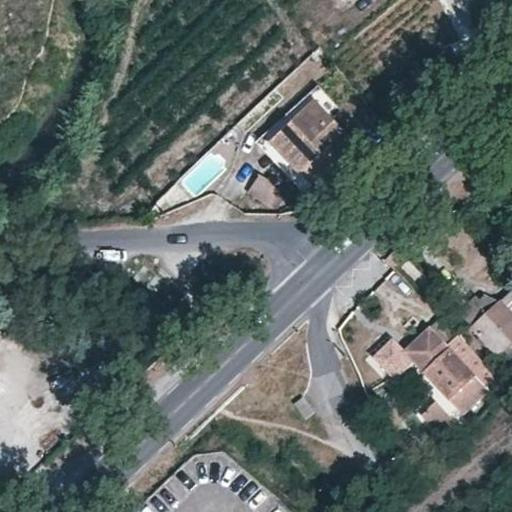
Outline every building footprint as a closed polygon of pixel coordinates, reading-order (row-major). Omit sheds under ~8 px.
[(507,6),(500,0),(489,0),(475,13),(475,14),(486,26),(507,6)] [(354,141),(316,101),(273,141),(311,182),(354,141)] [(260,174),(249,192),(271,205),(278,192),(270,181),(260,174)] [(161,205),(157,201),(153,206),(157,210),(161,205)] [(386,261),(393,271),(406,258),(397,250),(386,261)] [(496,265),(502,273),(511,264),(505,257),(496,265)] [(511,294),(500,305),(511,316),(511,294)] [(500,305),(484,296),(463,317),(467,322),(473,328),(500,305)] [(509,366),(511,363),(511,316),(500,305),(473,328),(509,366)] [(450,307),(430,326),(441,337),(456,322),(450,307)] [(414,362),(463,414),(488,390),(496,399),(506,388),(460,338),(456,322),(441,337),(430,326),(405,350),(404,351),(414,362)] [(404,351),(405,350),(393,338),(374,356),(396,379),(414,362),(404,351)] [(305,396),(296,403),(306,417),(315,410),(305,396)] [(443,436),(456,425),(435,401),(422,413),(443,436)]
